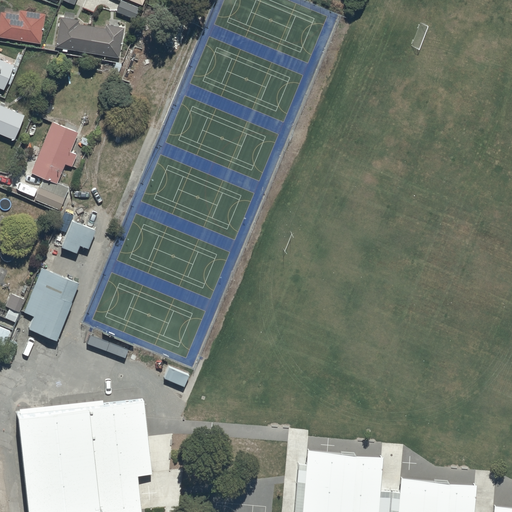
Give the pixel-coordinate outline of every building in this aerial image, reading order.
[(142,2),(143,0),(119,0),(116,9),(134,17),(140,1),(142,2)] [(0,35),(41,41),(44,11),(19,7),(19,12),(0,9),(0,35)] [(118,56),(123,25),(105,22),(105,26),(78,22),(78,18),(60,14),(55,45),(62,46),(62,49),(67,50),(67,47),(118,56)] [(0,56),(0,85),(3,86),(13,62),(0,56)] [(24,111),(0,102),(0,130),(14,136),(24,111)] [(78,130),(51,119),(30,170),(44,175),(35,197),(59,207),(68,185),(57,180),(65,162),(71,164),(76,152),(70,149),(78,130)] [(94,228),(73,219),(62,244),(76,249),(78,243),(86,247),(94,228)] [(77,283),(42,268),(25,310),(34,313),(29,325),(55,336),(77,283)] [(15,320),(24,297),(10,291),(5,304),(9,305),(5,316),(15,320)] [(10,329),(0,324),(0,342),(3,344),(10,329)] [(18,342),(10,338),(2,357),(9,360),(18,342)] [(189,373),(170,365),(165,377),(184,385),(189,373)] [(129,511),(140,510),(136,473),(151,472),(143,399),(18,412),(29,511),(129,511)] [(378,511),(383,455),(309,450),(303,511),(378,511)] [(473,511),(475,483),(401,478),(398,511),(473,511)]
